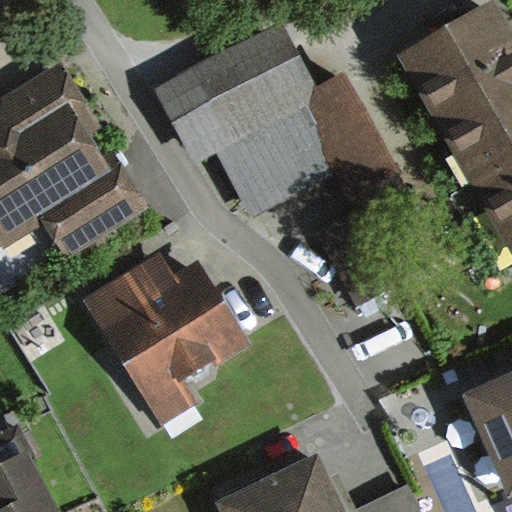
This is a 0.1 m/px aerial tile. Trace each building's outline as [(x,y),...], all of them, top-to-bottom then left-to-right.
[(511,44),(489,4),(399,55),(511,255),(511,44)] [(272,29),(157,89),(190,153),(209,143),(245,210),(333,164),(352,201),(390,180),(337,78),(306,94),(272,29)] [(11,115),(0,122),(0,239),(42,214),(63,249),(138,204),(109,155),(100,161),(74,118),(82,113),(55,67),(1,99),(11,115)] [(355,219),(317,239),(350,301),(388,280),(355,219)] [(153,261),(86,303),(155,416),(183,399),(171,379),(234,340),(189,267),(166,281),(153,261)] [(511,372),(460,396),(501,488),(511,482),(511,372)] [(57,511),(15,432),(0,439),(0,511),(57,511)] [(334,511),(310,459),(218,502),(223,511),(334,511)]
